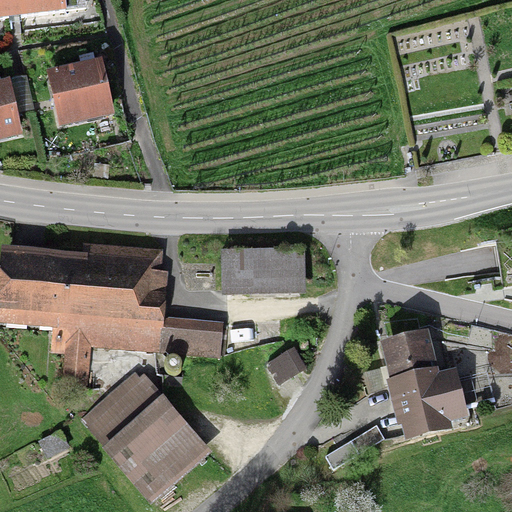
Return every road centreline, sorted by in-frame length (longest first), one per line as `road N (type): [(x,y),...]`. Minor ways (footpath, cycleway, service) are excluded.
road 1 (secondary): [(346,214),(169,217),(0,199)]
road 2 (residential): [(217,511),(318,407),(355,284)]
road 3 (secondary): [(511,187),(346,214)]
road 4 (residential): [(355,284),(511,324)]
